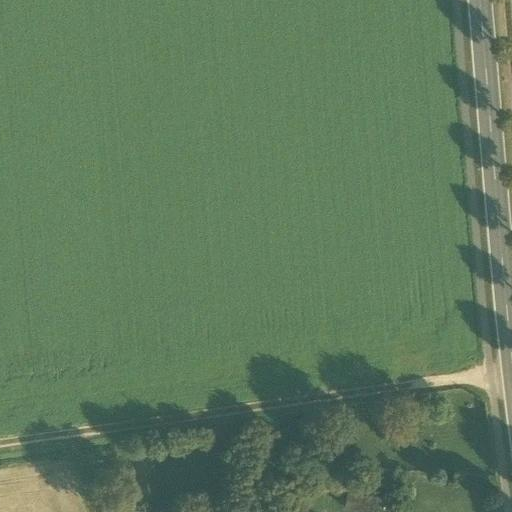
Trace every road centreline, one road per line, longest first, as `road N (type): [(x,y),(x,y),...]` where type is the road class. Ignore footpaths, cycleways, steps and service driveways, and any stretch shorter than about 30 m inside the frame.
road 1 (track): [(0,446),(511,377)]
road 2 (tertiary): [(511,344),(479,0)]
